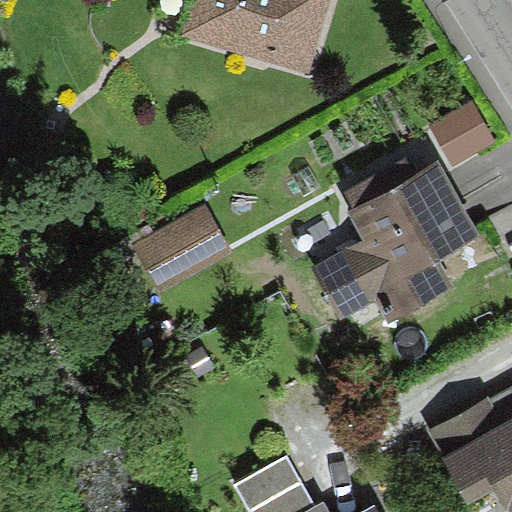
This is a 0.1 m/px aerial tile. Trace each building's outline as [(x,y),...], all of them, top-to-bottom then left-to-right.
[(330,0),(206,0),(198,33),(313,64),(330,0)] [(438,124),(463,166),(504,142),(479,100),(438,124)] [(439,168),(351,213),(367,244),(329,264),(350,306),(381,290),(392,311),(487,263),(439,168)] [(211,203),(145,241),(168,280),(233,243),(211,203)] [(511,388),(437,427),(468,488),(500,471),(511,495),(511,388)] [(230,485),(245,511),(375,511),(372,506),(362,511),(315,511),(283,455),(230,485)]
